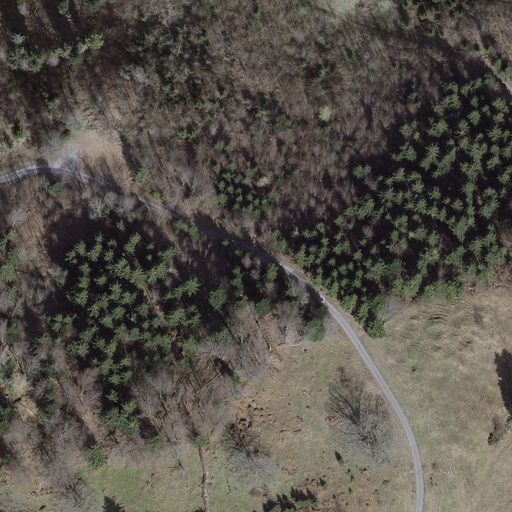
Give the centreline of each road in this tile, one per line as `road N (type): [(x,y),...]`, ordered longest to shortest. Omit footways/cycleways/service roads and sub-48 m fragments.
road 1 (track): [(0,180),(47,168),(66,172),(285,267),(318,290),(404,421),(419,511)]
road 2 (track): [(511,92),(462,52),(316,0)]
